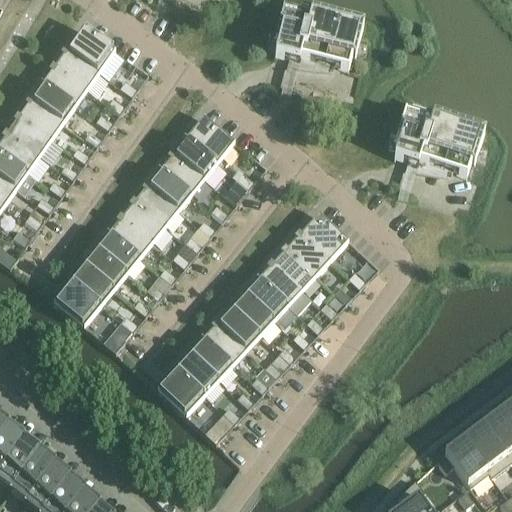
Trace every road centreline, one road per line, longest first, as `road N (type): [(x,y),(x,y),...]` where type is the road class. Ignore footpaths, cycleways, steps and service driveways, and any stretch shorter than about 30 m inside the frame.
road 1 (residential): [(227,511),(400,276),(396,249),(380,229),(306,164)]
road 2 (residential): [(37,275),(185,69)]
road 3 (residential): [(147,361),(306,164)]
road 4 (unclassified): [(168,511),(0,369)]
road 5 (residential): [(306,164),(185,69)]
